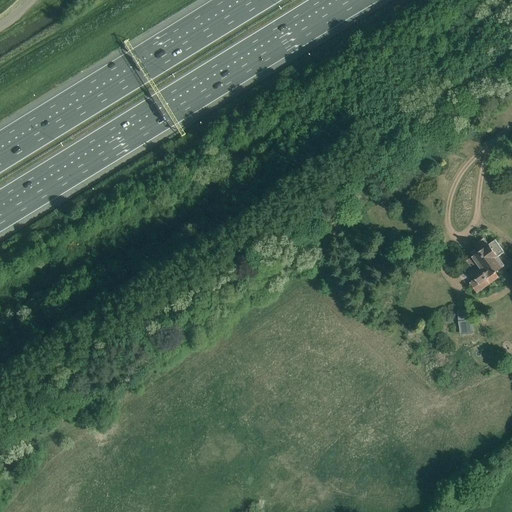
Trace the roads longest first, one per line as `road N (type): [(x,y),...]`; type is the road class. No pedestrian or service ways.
road 1 (motorway): [(0,208),(335,0)]
road 2 (motorway): [(247,0),(0,151)]
